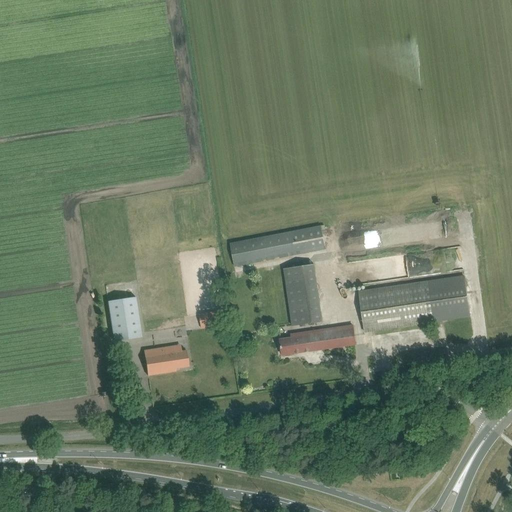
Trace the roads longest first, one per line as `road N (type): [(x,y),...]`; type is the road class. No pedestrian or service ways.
road 1 (unclassified): [(493,428),(444,393),(409,386),(0,440)]
road 2 (primary): [(390,511),(303,482),(195,459),(0,459)]
road 3 (primary): [(0,462),(207,489),(303,511)]
